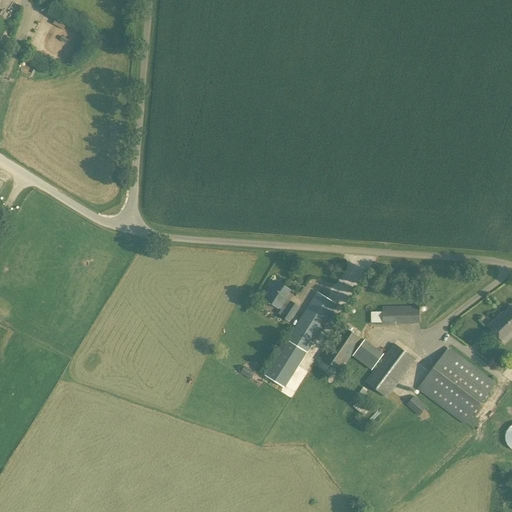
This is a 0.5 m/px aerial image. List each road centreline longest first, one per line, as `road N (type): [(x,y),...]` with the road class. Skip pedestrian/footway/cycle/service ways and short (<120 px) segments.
road 1 (unclassified): [(130,231),(511,265)]
road 2 (unclassified): [(130,231),(149,0)]
road 3 (unclassified): [(0,158),(130,231)]
